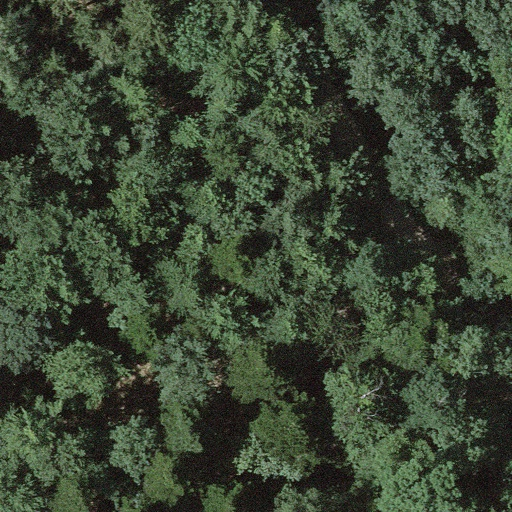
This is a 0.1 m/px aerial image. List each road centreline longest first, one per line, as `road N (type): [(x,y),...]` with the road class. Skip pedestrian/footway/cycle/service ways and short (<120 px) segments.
road 1 (track): [(371,197),(363,292),(311,511)]
road 2 (track): [(511,410),(371,197)]
road 3 (track): [(291,0),(371,197)]
